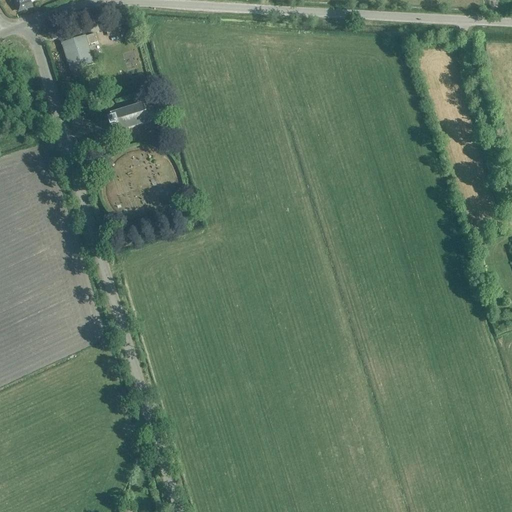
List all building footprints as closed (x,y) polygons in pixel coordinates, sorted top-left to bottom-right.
[(14,0),(19,12),(32,7),(31,3),(38,0),(37,0),(14,0)] [(119,20),(116,21),(104,24),(108,38),(119,36),(117,28),(121,27),(119,20)] [(88,46),(97,43),(94,35),(85,38),(85,37),(61,44),(69,66),(68,67),(69,68),(70,72),(94,65),(88,46)] [(152,108),(152,107),(144,105),(143,105),(135,108),(134,108),(126,111),(126,110),(125,111),(117,113),(116,113),(116,114),(111,115),(110,115),(111,116),(112,121),(109,122),(111,129),(114,128),(116,133),(116,134),(117,133),(121,132),(122,132),(130,129),(131,129),(139,126),(140,126),(148,123),(148,124),(149,123),(155,117),(155,116),(152,108)] [(182,208),(177,215),(183,219),(188,211),(182,208)]
